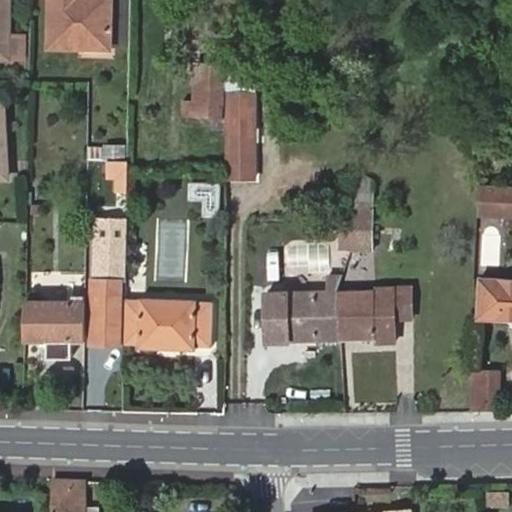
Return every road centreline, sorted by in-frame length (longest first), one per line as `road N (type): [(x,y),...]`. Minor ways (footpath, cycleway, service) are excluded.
road 1 (primary): [(266,449),(0,439)]
road 2 (primary): [(511,445),(266,449)]
